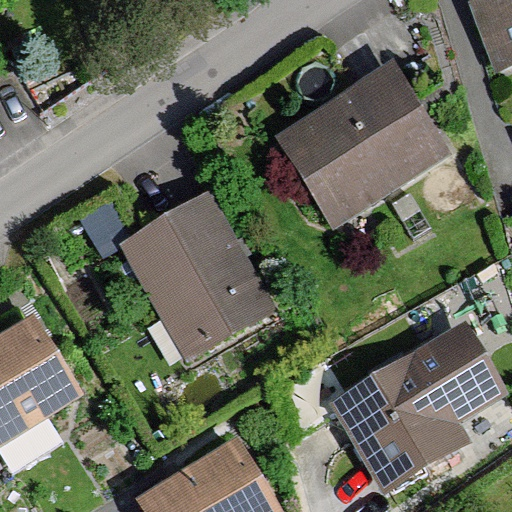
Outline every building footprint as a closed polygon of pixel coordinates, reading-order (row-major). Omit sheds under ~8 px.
[(511,0),(462,0),(511,146),(511,0)] [(0,65),(0,102),(13,97),(0,65)] [(332,232),(450,157),(392,67),(274,143),(332,232)] [(281,310),(214,196),(120,251),(188,365),(281,310)] [(0,451),(87,399),(35,314),(0,335),(0,451)] [(511,395),(473,328),(328,411),(386,511),(483,457),(467,429),(511,403),(511,395)] [(145,511),(284,511),(248,445),(141,504),(145,511)]
